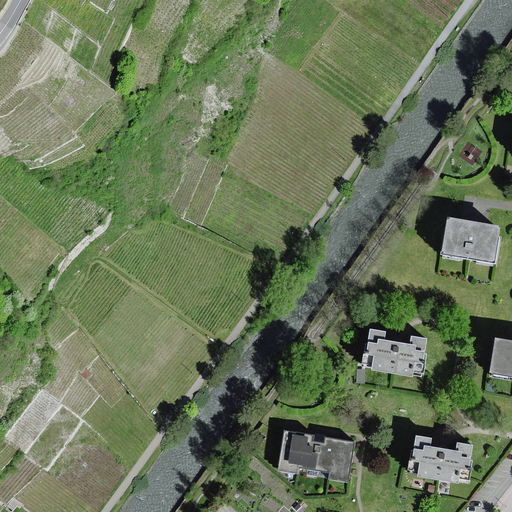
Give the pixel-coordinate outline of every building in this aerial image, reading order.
[(473,222),(449,218),(443,252),(494,260),(499,226),(473,222)] [(383,330),(368,327),(361,364),(369,365),(368,369),(410,376),(410,373),(419,374),(426,337),(409,334),(408,343),(396,341),(382,338),(383,330)] [(511,341),(497,339),(492,371),(511,374),(511,341)] [(90,373),(87,370),(82,374),(86,378),(90,373)] [(313,434),(284,429),(277,470),(297,473),(299,465),(329,470),(328,477),(348,480),(354,441),(324,437),(324,442),(317,441),(312,440),(313,434)] [(433,437),(416,435),(413,451),(411,451),(408,470),(410,471),(410,472),(418,474),(417,477),(459,483),(459,479),(469,480),(472,461),(469,460),(470,456),(471,456),(473,446),(457,443),(456,451),(446,450),(432,447),(433,437)]
